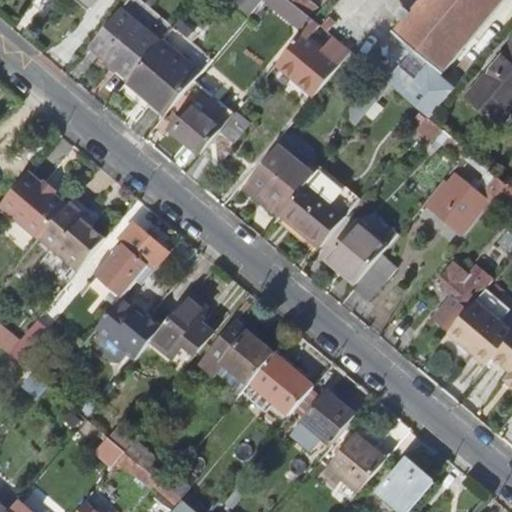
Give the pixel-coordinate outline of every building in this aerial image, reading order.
[(238,0),(253,12),(262,0),(238,0)] [(313,19),(291,0),(268,0),(304,30),(313,19)] [(424,0),(398,32),(445,71),(504,0),(424,0)] [(94,43),(133,76),(162,42),(123,9),(94,43)] [(214,58),(176,25),(162,42),(133,76),(130,80),(168,113),(196,80),(214,58)] [(316,44),(301,33),(275,64),(313,98),(352,52),(332,34),(327,30),(316,44)] [(511,40),(467,95),(496,120),(511,100),(511,40)] [(401,67),(388,81),(391,84),(404,95),(416,79),(401,67)] [(410,91),(435,112),(455,89),(430,68),(410,91)] [(235,112),(196,80),(168,113),(163,119),(201,152),(229,120),(235,112)] [(348,113),(360,123),(384,94),(372,85),(348,113)] [(511,107),(511,100),(496,120),(500,122),(511,107)] [(432,141),(443,128),(431,117),(420,131),(432,141)] [(244,133),(229,120),(201,152),(185,172),(201,185),(244,133)] [(276,213),(286,201),(295,190),(299,192),(314,174),(280,146),(246,187),(276,213)] [(430,207),(465,237),(509,184),(470,150),(465,157),(494,182),(483,196),(472,187),(464,195),(446,180),(435,194),(439,197),(430,207)] [(283,215),(323,248),(350,215),(334,202),(345,188),(321,169),(310,182),(301,194),(291,205),(283,215)] [(54,193),(44,184),(29,173),(3,204),(43,237),(69,206),(54,193)] [(47,181),(44,184),(54,193),(57,189),(47,181)] [(301,194),(299,192),(295,190),(286,201),(291,205),(301,194)] [(88,215),(72,201),(69,206),(43,237),(82,270),(108,238),(85,219),(88,215)] [(126,296),(152,264),(158,269),(172,251),(137,222),(122,240),(127,243),(100,276),(125,297),(126,296)] [(329,260),(340,270),(345,266),(362,280),(383,255),(391,246),(361,222),(329,260)] [(399,267),(383,255),(362,280),(358,286),(355,289),(369,301),(399,267)] [(483,285),(487,289),(495,279),(478,265),(470,274),(456,262),(438,283),(453,296),(434,319),(450,332),(470,309),(466,306),(483,285)] [(340,270),(358,286),(362,280),(345,266),(340,270)] [(165,328),(165,329),(198,356),(220,328),(204,315),(209,308),(193,295),(165,328)] [(165,328),(126,296),(125,297),(99,328),(139,361),(165,329),(165,328)] [(450,332),(489,365),(495,358),(511,337),(511,332),(475,302),(470,309),(450,332)] [(41,320),(22,342),(36,353),(54,331),(41,320)] [(227,363),(253,384),(254,382),(277,354),(238,321),(204,362),(218,374),(227,363)] [(0,330),(0,342),(13,354),(15,352),(22,342),(3,326),(0,330)] [(511,337),(495,358),(511,371),(511,384),(511,385),(511,337)] [(254,382),(294,415),(316,387),(277,354),(254,382)] [(50,387),(35,375),(27,386),(41,397),(50,387)] [(307,421),(335,445),(355,420),(342,408),(345,404),(331,392),(307,421)] [(359,415),(345,404),(342,408),(355,420),(359,415)] [(334,469),(361,492),(388,460),(360,437),(334,469)] [(155,488),(162,479),(130,452),(120,465),(152,491),(155,488)] [(410,460),(402,468),(413,477),(420,469),(410,460)] [(382,494),(404,511),(409,511),(435,482),(420,469),(413,477),(402,468),(382,494)] [(180,508),(177,511),(202,511),(170,485),(169,485),(162,479),(155,488),(180,508)] [(0,511),(12,511),(0,501),(0,511)] [(35,511),(23,502),(15,511),(35,511)]
